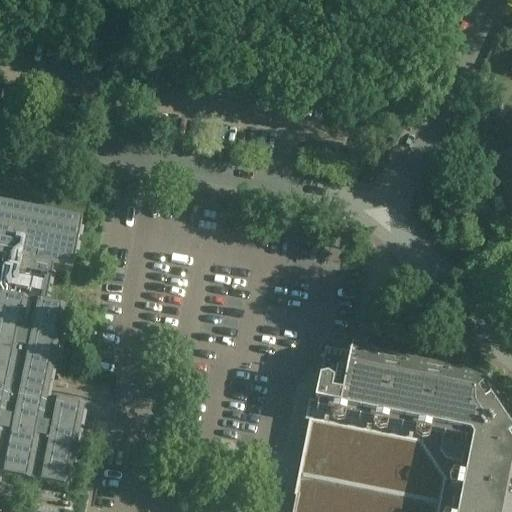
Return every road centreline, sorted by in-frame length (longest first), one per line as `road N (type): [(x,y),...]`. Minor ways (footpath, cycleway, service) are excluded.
road 1 (residential): [(378,216),(0,133)]
road 2 (tertiary): [(378,216),(438,128),(486,0)]
road 3 (tertiary): [(511,345),(378,216)]
